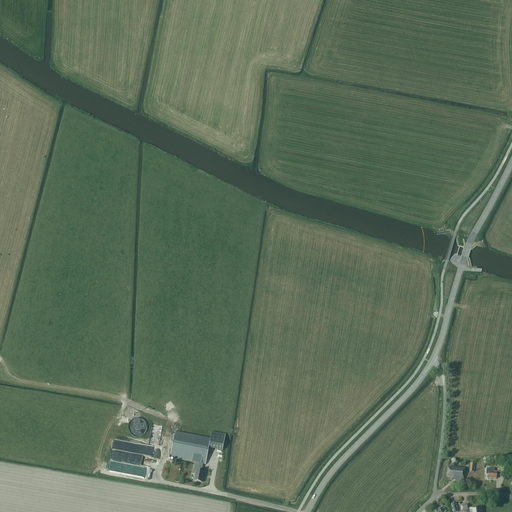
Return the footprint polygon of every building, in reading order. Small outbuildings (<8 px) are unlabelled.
[(144,421),(143,420),(142,419),(140,419),(139,418),(138,418),(136,418),(135,419),(133,419),(132,420),(131,421),(130,422),(129,423),(129,424),(128,426),(128,427),(128,428),(128,430),(129,431),(129,432),(130,434),(131,435),(132,436),(133,436),(135,437),(136,437),(137,437),(139,437),(140,437),(141,437),(143,436),(144,435),(145,434),(146,433),(146,431),(147,430),(147,429),(147,427),(147,426),(146,424),(146,423),(145,422),(144,421)] [(175,432),(172,448),(170,458),(195,463),(193,474),(195,474),(194,481),(202,482),(204,471),(201,471),(203,464),(205,465),(208,448),(222,450),(225,435),(211,432),(210,439),(175,432)] [(138,440),(133,474),(140,475),(145,441),(138,440)] [(452,479),(463,481),(465,468),(453,467),(453,468),(447,467),(446,477),(448,477),(448,480),(452,480),(452,479)] [(488,479),(496,479),(496,472),(494,472),(494,469),(486,469),(486,473),(488,473),(488,479)] [(450,504),(452,511),(455,511),(458,511),(456,502),(450,504)]
